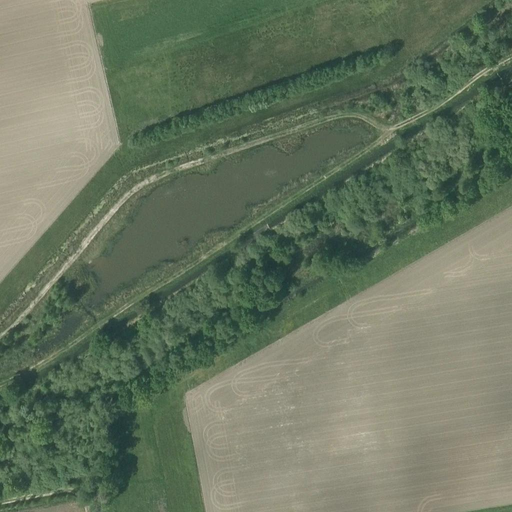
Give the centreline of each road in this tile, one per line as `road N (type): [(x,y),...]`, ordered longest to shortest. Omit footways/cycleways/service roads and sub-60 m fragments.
road 1 (track): [(0,384),(63,351),(511,55)]
road 2 (track): [(0,335),(129,190),(149,178),(340,115),(359,115),(388,133)]
